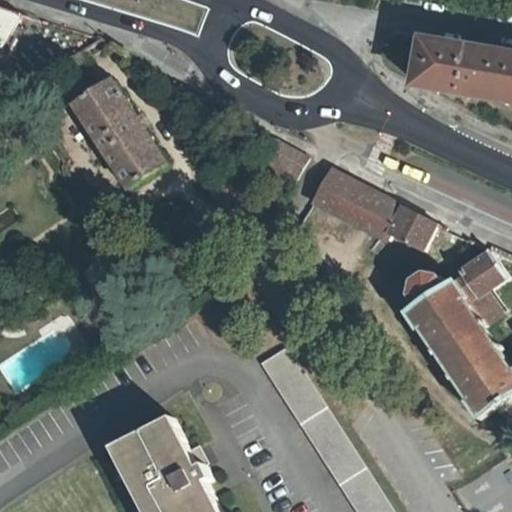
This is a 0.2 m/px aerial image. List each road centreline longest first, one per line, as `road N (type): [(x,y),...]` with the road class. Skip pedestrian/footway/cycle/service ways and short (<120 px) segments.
road 1 (primary): [(511,171),(431,143),(344,85)]
road 2 (primary): [(71,0),(173,34),(218,67)]
road 3 (primary): [(218,67),(262,105),(305,116),(335,103),(344,85)]
